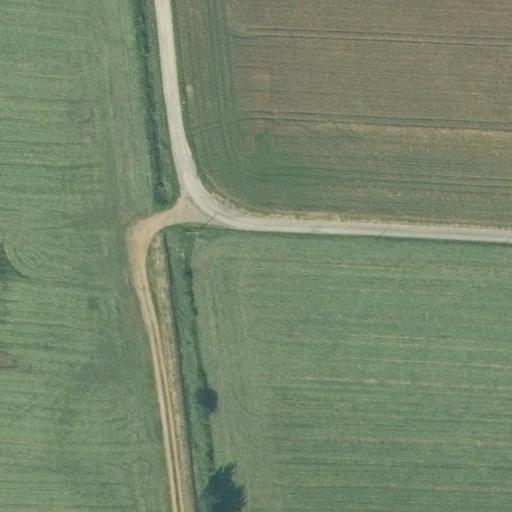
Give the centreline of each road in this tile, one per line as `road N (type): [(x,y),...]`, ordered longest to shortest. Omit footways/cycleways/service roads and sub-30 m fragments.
road 1 (unclassified): [(511,235),(261,224),(200,208),(179,157),(159,0)]
road 2 (track): [(176,511),(159,370),(129,266),(137,231),(200,208)]
